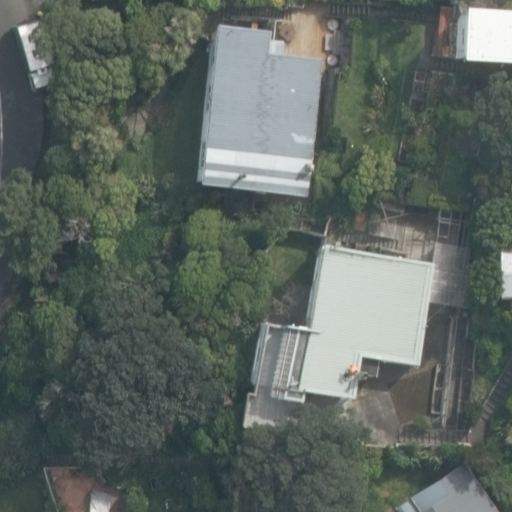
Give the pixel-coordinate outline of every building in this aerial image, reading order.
[(447,54),(511,55),(511,6),(448,5),(447,54)] [(186,177),(295,188),(308,51),(271,48),(272,35),(255,34),(256,25),(201,20),(186,177)] [(464,260),(311,237),(298,323),(257,317),(247,385),(241,385),(236,417),(255,420),(260,388),(295,394),(297,382),(346,390),(350,365),(371,368),(374,349),(413,355),(422,291),(459,297),(464,260)] [(511,242),(486,243),(488,288),(511,287),(511,242)] [(495,511),(477,482),(463,490),(451,471),(404,500),(411,511),(495,511)]
